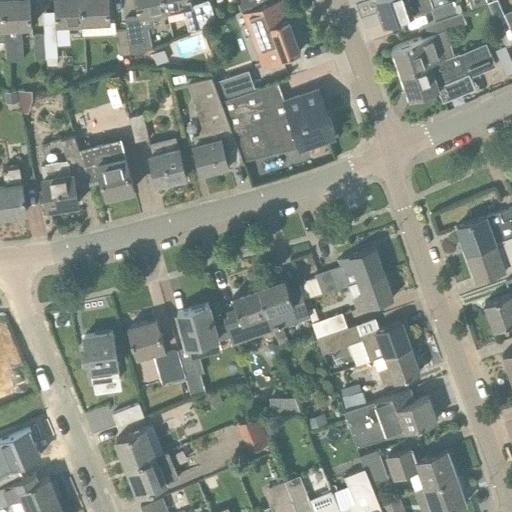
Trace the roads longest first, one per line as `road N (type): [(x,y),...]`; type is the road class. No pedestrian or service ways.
road 1 (residential): [(388,155),(287,194),(5,264)]
road 2 (residential): [(511,511),(388,155)]
road 3 (residential): [(102,511),(5,264)]
road 4 (residential): [(388,155),(336,0)]
road 5 (residential): [(511,102),(388,155)]
